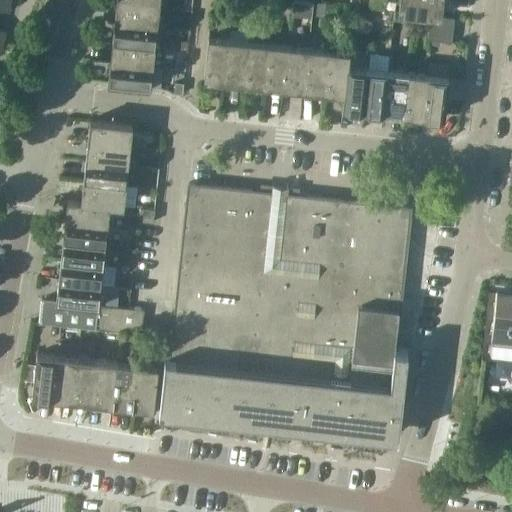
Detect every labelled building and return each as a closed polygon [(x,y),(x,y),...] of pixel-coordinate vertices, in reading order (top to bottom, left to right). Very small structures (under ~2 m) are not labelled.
[(11,0),(0,0),(0,9),(9,11),(11,0)] [(284,0),(272,0),(271,12),(283,13),(285,0),(284,0)] [(441,0),(399,0),(399,13),(440,17),(441,0)] [(158,6),(116,2),(114,22),(156,27),(158,6)] [(302,2),(301,15),(311,16),(311,14),(312,3),(302,2)] [(312,3),(311,14),(331,17),(332,6),(312,3)] [(361,9),(360,21),(372,23),(373,10),(361,9)] [(430,16),(429,29),(453,31),(454,18),(430,16)] [(156,27),(114,22),(112,42),(154,46),(156,27)] [(453,31),(429,29),(428,40),(451,42),(453,31)] [(224,80),(229,39),(208,37),(203,78),(224,80)] [(176,39),(175,48),(187,49),(188,40),(176,39)] [(247,41),(229,39),(224,80),(243,82),(247,41)] [(268,43),(247,41),(243,82),(264,85),(268,43)] [(112,42),(110,62),(151,67),(154,46),(112,42)] [(288,45),(268,43),(264,85),(284,87),(288,45)] [(308,47),(288,45),(284,87),(304,89),(308,47)] [(328,50),(308,47),(304,89),(323,91),(328,50)] [(348,52),(328,50),(323,91),(344,93),(347,66),(348,52)] [(162,68),(151,67),(110,62),(108,82),(160,88),(162,68)] [(368,68),(347,66),(344,93),(342,107),(364,109),(368,68)] [(387,70),(368,68),(364,109),(383,112),(387,70)] [(407,72),(387,70),(383,112),(403,114),(407,72)] [(427,74),(407,72),(403,114),(423,116),(427,74)] [(448,76),(427,74),(423,116),(443,118),(448,76)] [(183,83),(175,83),(174,93),(182,94),(183,83)] [(90,120),(88,140),(129,145),(131,124),(90,120)] [(88,140),(86,161),(127,165),(129,145),(88,140)] [(86,161),(83,181),(125,185),(127,165),(86,161)] [(83,181),(81,201),(109,204),(123,205),(125,185),(83,181)] [(189,183),(165,404),(326,421),(326,418),(338,419),(345,420),(345,423),(354,424),(357,428),(361,425),(387,428),(410,207),(283,193),(189,183)] [(68,199),(65,220),(107,224),(109,204),(81,201),(68,199)] [(154,209),(140,208),(138,221),(153,222),(154,209)] [(65,220),(63,239),(105,243),(107,224),(65,220)] [(63,239),(61,260),(103,264),(105,243),(63,239)] [(61,260),(59,279),(101,284),(103,264),(61,260)] [(59,279),(57,300),(98,304),(101,284),(59,279)] [(511,293),(497,292),(490,356),(511,358),(511,293)] [(57,300),(43,299),(42,309),(40,322),(142,333),(145,309),(98,304),(57,300)] [(52,397),(56,356),(37,354),(32,395),(52,397)] [(73,400),(77,358),(56,356),(52,397),(73,400)] [(92,402),(97,360),(77,358),(73,400),(92,402)] [(112,404),(117,362),(97,360),(92,402),(112,404)] [(133,406),(138,365),(117,362),(112,404),(133,406)] [(157,367),(138,365),(133,406),(153,408),(157,367)]
